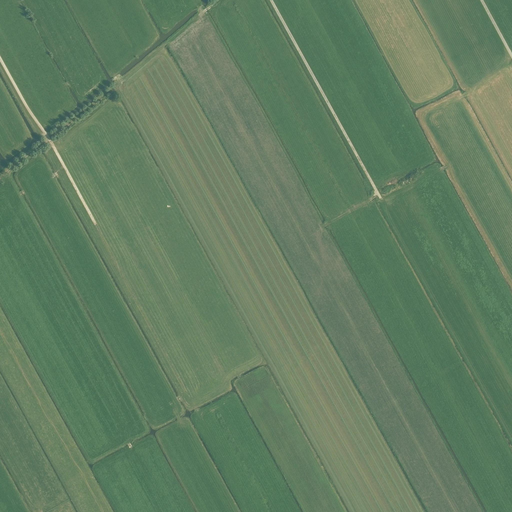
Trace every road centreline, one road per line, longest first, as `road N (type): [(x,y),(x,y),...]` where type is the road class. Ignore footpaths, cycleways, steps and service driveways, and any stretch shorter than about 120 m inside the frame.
road 1 (track): [(270,0),(380,198)]
road 2 (track): [(0,58),(95,224)]
